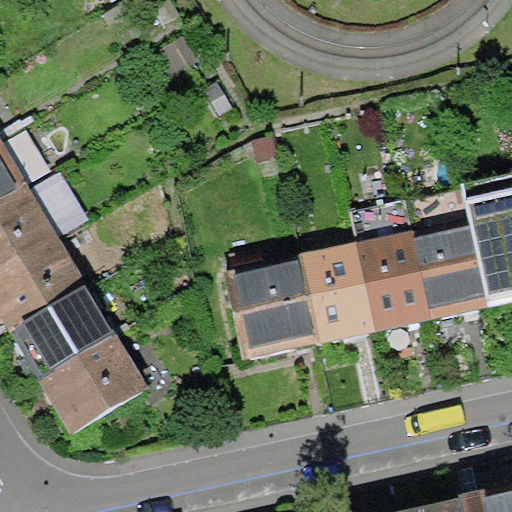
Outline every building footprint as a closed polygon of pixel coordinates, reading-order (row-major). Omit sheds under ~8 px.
[(0,209),(25,195),(0,153),(0,209)] [(511,304),(511,184),(461,196),(468,229),(486,308),(498,307),(511,304)] [(0,276),(54,245),(25,195),(0,209),(0,276)] [(357,253),(374,332),(385,330),(430,320),(412,241),(404,203),(349,215),(357,253)] [(441,318),(486,308),(468,229),(412,241),(430,320),(441,318)] [(54,245),(0,276),(0,315),(12,336),(83,294),(54,245)] [(374,332),(357,253),(301,265),(318,344),(330,342),(374,332)] [(318,344),(301,265),(225,281),(242,361),(259,357),(318,344)] [(112,343),(83,294),(12,336),(19,347),(41,385),(112,343)] [(112,343),(41,385),(48,396),(72,436),(143,394),(112,343)] [(511,511),(511,496),(474,505),(458,508),(458,511),(511,511)]
